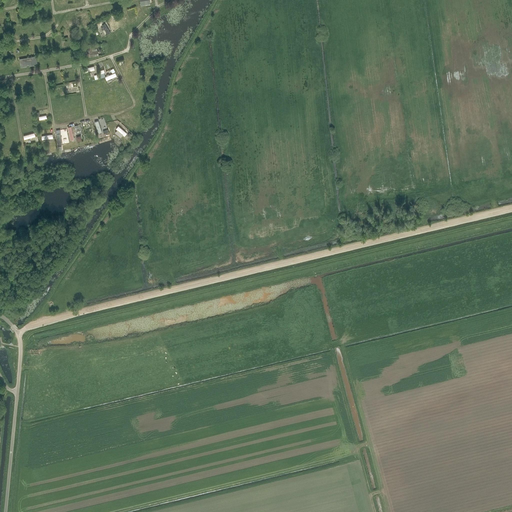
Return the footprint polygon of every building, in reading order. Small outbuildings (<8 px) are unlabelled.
[(78,23),(76,17),(66,20),(69,27),(78,23),(80,30),(84,29),(85,30),(89,29),(85,19),(88,18),(86,13),(79,16),(81,22),(78,23)] [(96,25),(101,35),(105,33),(105,35),(111,32),(104,20),(96,25)] [(93,47),(92,47),(91,47),(86,47),(87,53),(89,53),(90,57),(99,56),(98,51),(97,51),(97,49),(94,49),(93,47)] [(25,56),(0,60),(0,74),(27,70),(25,56)] [(122,61),(124,67),(134,65),(132,58),(122,61)] [(103,131),(108,129),(104,118),(99,120),(103,131)] [(84,134),(95,131),(92,120),(80,123),(84,134)] [(74,139),(73,133),(76,132),(75,125),(68,127),(71,140),(74,139)] [(117,130),(115,132),(120,137),(122,134),(128,140),(132,135),(129,132),(128,134),(118,125),(116,128),(117,130)]
